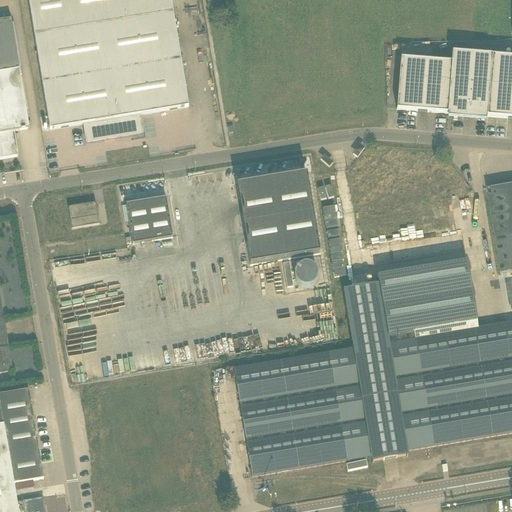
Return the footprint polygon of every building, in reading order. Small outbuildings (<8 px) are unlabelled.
[(28,0),(35,37),(173,15),(170,0),(28,0)] [(254,19),(251,0),(248,0),(216,5),(219,25),(254,19)] [(291,0),(294,13),(317,10),(329,8),(328,0),(291,0)] [(344,26),(341,6),(329,8),(317,10),(320,30),(344,26)] [(320,30),(317,10),(294,13),(297,33),(320,30)] [(188,109),(173,15),(35,37),(50,131),(84,126),(87,144),(104,141),(104,142),(115,141),(114,140),(142,135),(139,117),(188,109)] [(0,158),(18,156),(14,132),(29,130),(19,69),(11,19),(0,21),(0,158)] [(257,39),(254,19),(219,25),(222,45),(257,39)] [(347,46),(344,26),(320,30),(323,49),(335,48),(347,46)] [(323,49),(320,30),(297,33),(300,53),(323,49)] [(260,59),(257,39),(222,45),(225,64),(260,59)] [(338,67),(335,48),(323,49),(300,53),(303,73),(338,67)] [(400,59),(396,110),(448,114),(447,119),(457,120),(486,122),(486,117),(511,119),(511,57),(452,53),(451,63),(400,59)] [(263,79),(260,59),(225,64),(228,84),(263,79)] [(341,87),(338,67),(303,73),(306,92),(341,87)] [(266,98),(263,79),(228,84),(231,104),(266,98)] [(344,107),(341,87),(306,92),(309,112),(344,107)] [(269,118),(266,98),(231,104),(234,124),(269,118)] [(250,266),(320,255),(306,175),(237,187),(250,266)] [(511,185),(487,190),(501,275),(511,273),(511,185)] [(126,205),(132,245),(173,238),(166,198),(126,205)] [(99,225),(96,203),(68,208),(72,230),(99,225)] [(462,207),(456,209),(459,228),(466,227),(462,207)] [(283,264),(287,287),(293,286),(289,263),(283,264)] [(377,287),(387,344),(478,329),(467,263),(377,278),(378,286),(377,286),(377,287)] [(377,287),(355,291),(345,293),(344,291),(343,291),(352,350),(356,369),(390,364),(387,344),(377,287)] [(511,323),(478,329),(387,344),(390,364),(356,369),(352,350),(233,370),(252,478),(371,458),(372,463),(374,463),(373,462),(406,456),(406,458),(408,457),(407,452),(511,434),(511,323)] [(81,350),(82,353),(90,352),(90,354),(95,354),(94,339),(84,340),(84,350),(81,350)] [(0,373),(12,372),(8,346),(0,347),(0,373)] [(0,511),(45,511),(43,499),(17,503),(14,485),(44,480),(28,390),(0,395),(0,511)]
